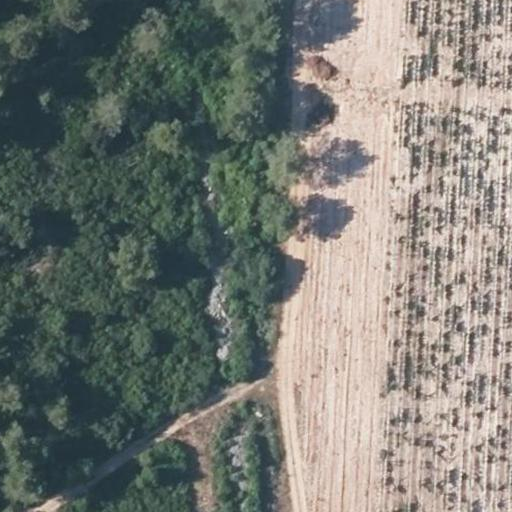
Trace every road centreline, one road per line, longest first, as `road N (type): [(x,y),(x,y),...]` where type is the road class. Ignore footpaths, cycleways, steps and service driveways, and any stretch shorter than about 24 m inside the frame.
road 1 (track): [(307,0),(287,336),(302,511)]
road 2 (track): [(287,336),(259,377),(29,511)]
